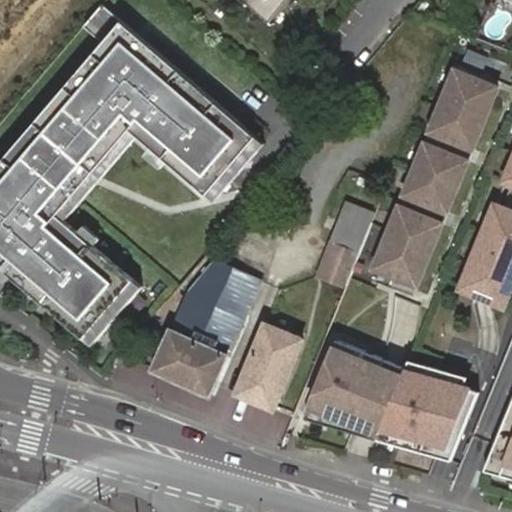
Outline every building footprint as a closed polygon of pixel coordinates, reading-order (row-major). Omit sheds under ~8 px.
[(253,0),(272,16),(284,0),(253,0)] [(0,165),(0,267),(94,348),(146,288),(69,222),(109,176),(142,137),(218,203),(235,184),(269,145),(253,131),(105,5),(87,27),(106,43),(0,165)] [(476,151),(502,90),(460,72),(434,134),(476,151)] [(476,151),(434,134),(429,147),(471,165),(476,151)] [(450,216),(471,165),(429,147),(407,198),(450,216)] [(450,216),(407,198),(402,210),(445,228),(450,216)] [(312,276),(341,288),(373,211),(344,199),(312,276)] [(511,209),(497,204),(463,288),(485,297),(502,304),(507,292),(511,294),(511,291),(511,277),(508,276),(511,265),(511,209)] [(419,289),(445,228),(402,210),(377,272),(407,284),(419,289)] [(190,292),(156,368),(212,391),(264,278),(217,257),(190,292)] [(507,305),(511,294),(507,292),(502,304),(507,305)] [(269,321),(238,392),(276,407),(304,337),(269,321)] [(380,438),(409,365),(339,344),(306,422),(380,438)] [(454,459),(482,391),(464,386),(467,374),(412,358),(409,365),(380,438),(454,459)] [(511,475),(511,408),(488,468),(511,475)]
